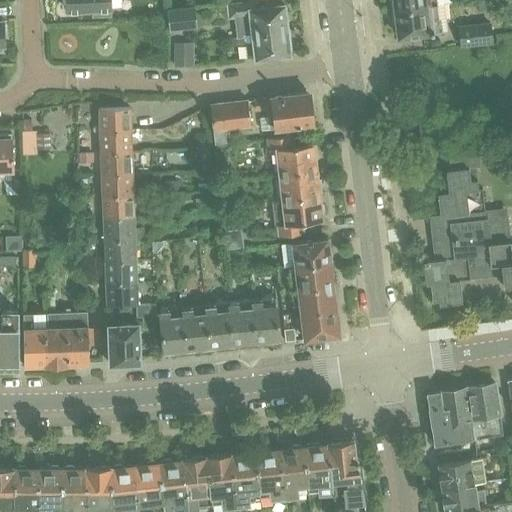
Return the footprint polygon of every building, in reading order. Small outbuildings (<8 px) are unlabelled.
[(66,0),(67,10),(92,9),(92,16),(111,15),(110,0),(66,0)] [(230,16),(235,15),(237,33),(288,27),(285,3),(258,6),(257,0),(241,0),(228,2),(230,16)] [(390,0),(392,9),(439,3),(439,4),(444,4),(443,0),(390,0)] [(477,0),(479,9),(489,8),(488,0),(477,0)] [(439,3),(392,9),(395,35),(442,30),(439,4),(439,3)] [(168,7),(170,30),(198,28),(196,5),(168,7)] [(458,24),(460,47),(494,43),(491,20),(458,24)] [(288,27),(237,33),(237,36),(229,37),(229,44),(232,44),(232,46),(247,44),(248,57),(255,56),(255,57),(290,52),(288,27)] [(192,41),(191,41),(174,41),(174,63),(192,63),(192,41)] [(511,125),(511,124),(511,80),(491,110),(511,125)] [(257,113),(266,112),(266,116),(260,116),(262,129),(314,122),(310,91),(255,98),(255,100),(257,113)] [(229,128),(251,126),(249,101),(249,98),(210,102),(211,105),(215,143),(231,142),(229,128)] [(100,118),(100,129),(131,128),(130,106),(99,107),(100,118)] [(446,253),(446,258),(424,260),(426,283),(431,282),(433,299),(439,298),(440,303),(462,300),(460,279),(476,277),(486,265),(502,263),(504,285),(511,283),(511,244),(511,245),(509,217),(486,220),(483,187),(478,188),(477,178),(471,179),(469,167),(480,165),(477,143),(467,144),(464,123),(442,125),(441,114),(419,117),(421,139),(443,137),(444,147),(448,147),(451,169),(447,169),(449,191),(438,192),(440,214),(429,215),(433,243),(446,253)] [(23,120),(23,130),(32,129),(32,117),(23,117),(23,120)] [(131,128),(100,129),(101,151),(131,150),(131,128)] [(12,132),(0,132),(0,169),(14,169),(12,132)] [(207,133),(195,133),(195,145),(208,144),(207,133)] [(31,134),(30,158),(57,158),(58,135),(31,134)] [(267,148),(277,146),(280,172),(319,167),(316,142),(296,144),(295,134),(266,137),(267,148)] [(131,150),(101,151),(102,172),(132,171),(131,150)] [(79,162),(93,162),(93,153),(79,153),(79,162)] [(319,167),(280,172),(283,197),(322,192),(319,167)] [(132,171),(102,172),(103,194),(133,193),(132,171)] [(221,180),(224,204),(238,202),(236,183),(235,178),(229,179),(221,180)] [(164,180),(164,190),(179,190),(178,180),(164,180)] [(322,192),(283,197),(272,199),(275,225),(277,224),(278,234),(305,233),(304,220),(325,218),(322,192)] [(133,193),(103,194),(104,215),(134,214),(133,193)] [(213,196),(198,197),(199,210),(215,208),(213,196)] [(237,223),(235,206),(227,207),(229,224),(237,223)] [(135,228),(134,214),(104,215),(105,237),(135,236),(135,228)] [(37,240),(49,240),(49,226),(37,226),(37,240)] [(242,226),(223,229),(225,248),(244,245),(242,226)] [(105,237),(105,259),(136,258),(135,236),(105,237)] [(294,241),(297,264),(330,260),(328,237),(306,240),(294,241)] [(34,248),(23,248),(23,266),(35,266),(34,248)] [(0,264),(15,265),(15,255),(0,255),(0,264)] [(136,258),(105,259),(106,281),(137,280),(136,258)] [(289,265),(292,288),(333,283),(330,260),(297,264),(289,265)] [(137,280),(106,281),(107,302),(138,301),(137,280)] [(333,283),(292,288),(294,303),(301,302),(302,310),(336,306),(333,283)] [(276,298),(252,300),(257,339),(280,336),(276,298)] [(252,300),(230,303),(234,341),(257,339),(252,300)] [(230,303),(207,305),(211,343),(234,341),(230,303)] [(143,317),(143,329),(158,330),(155,304),(137,304),(137,317),(143,317)] [(207,305),(183,308),(189,346),(211,343),(207,305)] [(336,306),(302,310),(306,338),(333,335),(339,329),(336,306)] [(189,346),(183,308),(159,310),(163,348),(189,346)] [(0,324),(0,365),(18,365),(18,324),(18,309),(3,309),(3,324),(0,324)] [(23,324),(23,326),(24,364),(46,363),(45,325),(46,325),(46,312),(23,312),(23,324)] [(110,361),(140,360),(138,320),(108,321),(110,361)] [(88,325),(46,325),(45,325),(46,363),(89,362),(88,325)] [(286,340),(295,339),(293,329),(285,330),(285,335),(286,340)] [(467,387),(472,419),(475,437),(503,433),(500,415),(496,383),(467,387)] [(467,387),(440,391),(445,423),(462,420),(465,439),(475,437),(472,419),(467,387)] [(445,423),(440,391),(427,393),(434,443),(465,439),(462,420),(445,423)] [(328,441),(328,444),(333,489),(334,505),(364,502),(357,460),(355,457),(353,443),(348,439),(328,441)] [(328,444),(304,447),(309,492),(333,489),(328,444)] [(304,447),(280,449),(284,494),(309,492),(304,447)] [(280,449),(256,452),(260,487),(269,487),(270,496),(284,494),(280,449)] [(232,452),(208,455),(211,494),(221,493),(222,504),(237,503),(232,454),(232,452)] [(256,452),(232,454),(237,503),(250,501),(249,490),(259,489),(259,488),(260,487),(256,452)] [(184,457),(184,460),(188,511),(199,511),(198,495),(211,494),(208,455),(184,457)] [(437,464),(441,488),(473,483),(473,482),(482,481),(480,467),(471,468),(470,459),(437,464)] [(188,511),(184,460),(160,462),(164,511),(188,511)] [(164,511),(160,462),(137,465),(140,511),(155,511),(164,511)] [(86,466),(87,468),(87,511),(112,511),(110,468),(110,465),(86,466)] [(140,511),(137,465),(110,468),(112,511),(140,511)] [(0,511),(14,511),(14,469),(14,467),(0,467),(0,511)] [(62,511),(62,468),(39,469),(38,511),(62,511)] [(87,511),(87,468),(62,468),(62,511),(87,511)] [(38,511),(39,469),(14,469),(14,511),(38,511)] [(473,483),(441,488),(444,511),(477,506),(476,502),(485,500),(484,488),(474,489),(473,483)] [(477,506),(444,511),(511,511),(511,500),(489,504),(477,506)]
